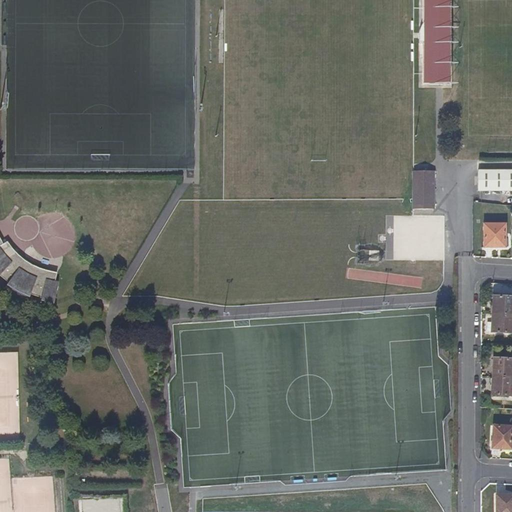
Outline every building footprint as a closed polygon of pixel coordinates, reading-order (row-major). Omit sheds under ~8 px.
[(421,0),(422,86),(437,86),(443,86),(443,82),(448,82),(447,0),(421,0)] [(511,170),(478,171),(478,192),(511,191),(511,170)] [(434,172),(414,172),(413,211),(434,211),(434,172)] [(434,231),(434,214),(412,214),(412,231),(434,231)] [(505,227),(484,226),(484,249),(505,249),(505,227)] [(0,276),(8,282),(7,283),(12,285),(12,286),(17,290),(30,295),(31,295),(42,298),(42,299),(54,302),(59,283),(55,281),(57,273),(40,269),(28,262),(19,255),(14,250),(7,241),(3,244),(0,237),(0,276)] [(415,240),(415,256),(448,257),(448,241),(415,240)] [(401,252),(382,251),(381,287),(400,288),(401,252)] [(449,281),(415,282),(415,300),(449,299),(449,281)] [(29,299),(31,295),(30,295),(17,290),(12,286),(12,285),(7,283),(6,285),(14,291),(29,299)] [(511,298),(494,298),(493,316),(511,316),(511,298)] [(511,334),(511,316),(493,316),(492,333),(511,334)] [(511,379),(511,361),(494,360),(493,379),(511,379)] [(511,398),(511,381),(511,379),(493,379),(493,397),(511,398)] [(511,443),(511,428),(494,427),(493,449),(511,450),(511,443)] [(437,511),(437,495),(400,495),(400,488),(367,488),(367,511),(437,511)] [(511,511),(511,496),(496,496),(496,511),(511,511)]
